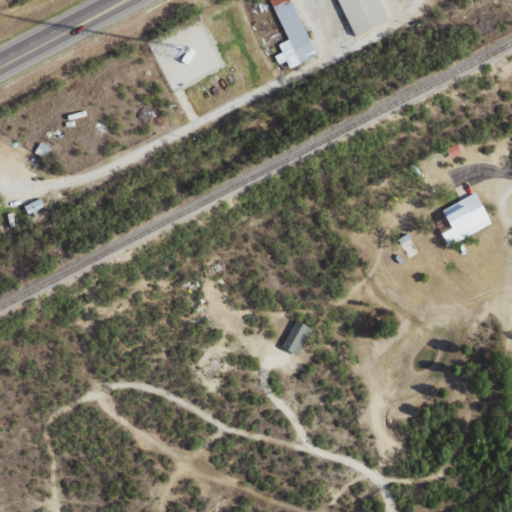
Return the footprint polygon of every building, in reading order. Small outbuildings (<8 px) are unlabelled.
[(269,0),(285,41),(277,44),(280,53),(273,56),(276,65),(285,61),(287,68),(313,58),(290,0),(269,0)] [(335,0),(351,36),(386,21),(376,0),(335,0)] [(460,153),(455,143),(444,148),(449,158),(460,153)] [(438,210),(447,228),(439,233),(446,246),(490,223),(473,192),(438,210)] [(27,214),(44,206),(39,196),(22,205),(27,214)] [(418,252),(407,232),(397,238),(408,258),(418,252)] [(311,328),(294,319),(279,346),(295,355),(311,328)]
